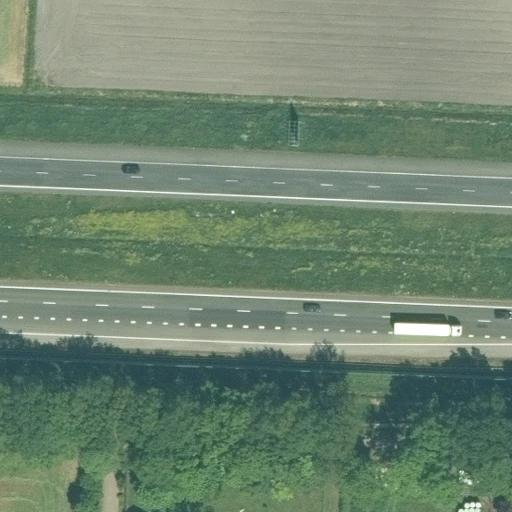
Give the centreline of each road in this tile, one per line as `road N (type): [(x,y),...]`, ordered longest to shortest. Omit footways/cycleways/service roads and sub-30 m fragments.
road 1 (motorway): [(0,302),(511,324)]
road 2 (motorway): [(511,192),(0,171)]
road 3 (unclassified): [(511,446),(103,426)]
